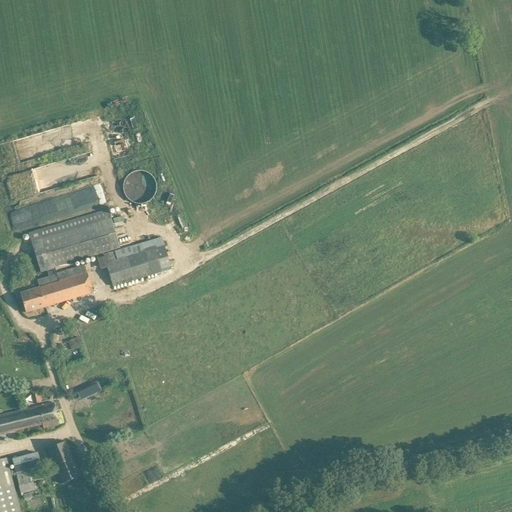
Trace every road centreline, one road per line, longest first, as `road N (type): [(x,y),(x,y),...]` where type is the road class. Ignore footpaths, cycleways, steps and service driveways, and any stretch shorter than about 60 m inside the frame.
road 1 (unclassified): [(278,511),(337,484),(511,441)]
road 2 (unclassified): [(120,511),(66,416),(43,333)]
